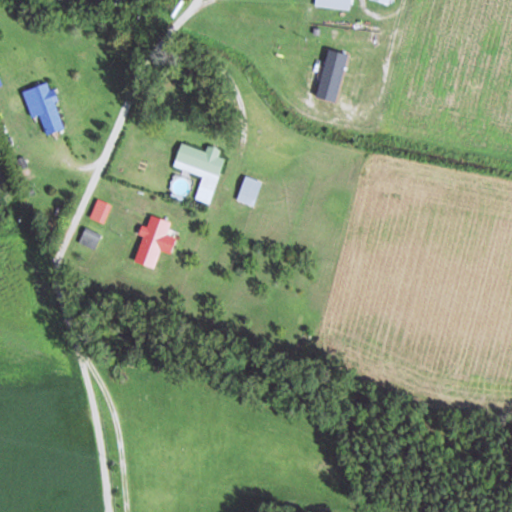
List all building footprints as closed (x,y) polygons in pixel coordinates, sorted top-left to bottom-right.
[(351,0),(314,0),(314,5),(350,9),(351,0)] [(47,135),(64,128),(47,82),(30,88),(47,135)] [(202,175),(195,199),(212,204),(227,154),(206,147),(206,150),(181,142),(173,166),(202,175)] [(262,183),(246,176),(236,199),(253,205),(262,183)] [(170,222),(150,215),(133,260),(153,268),(160,249),(171,253),(176,238),(165,234),(170,222)]
